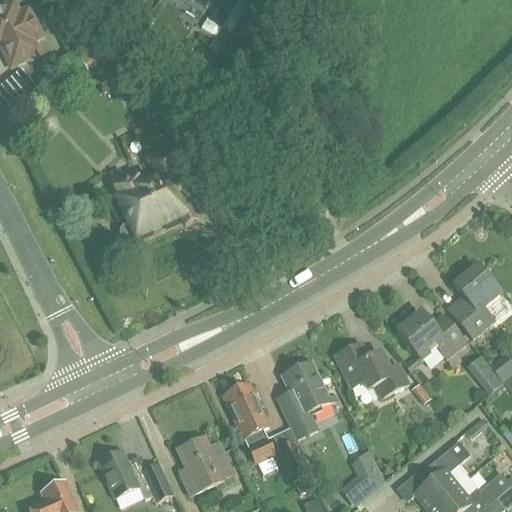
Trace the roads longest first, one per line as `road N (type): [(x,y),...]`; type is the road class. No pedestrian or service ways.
road 1 (secondary): [(95,396),(267,312),(488,160)]
road 2 (residential): [(95,396),(0,203)]
